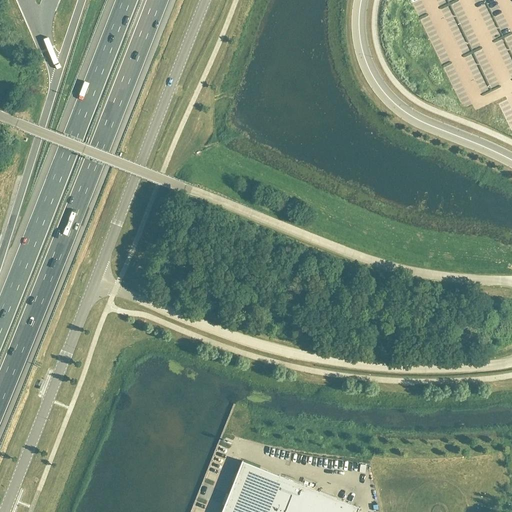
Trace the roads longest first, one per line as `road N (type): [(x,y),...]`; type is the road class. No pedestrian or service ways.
road 1 (unclassified): [(511,282),(372,261),(0,116)]
road 2 (unclassified): [(511,362),(414,368),(296,354),(94,280)]
road 3 (motorway): [(0,399),(158,0)]
road 4 (motorway): [(127,0),(0,326)]
road 5 (unclassified): [(94,280),(204,0)]
road 6 (unclassified): [(4,511),(94,280)]
road 7 (unclassified): [(360,0),(362,53),(390,101),(511,161)]
road 8 (motorway): [(41,125),(0,260)]
